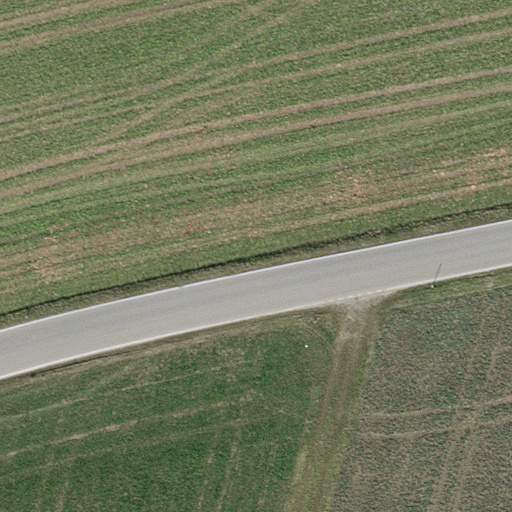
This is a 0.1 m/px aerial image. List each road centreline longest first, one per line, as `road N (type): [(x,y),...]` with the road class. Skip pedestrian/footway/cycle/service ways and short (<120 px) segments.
road 1 (unclassified): [(0,353),(511,244)]
road 2 (track): [(311,511),(371,272)]
